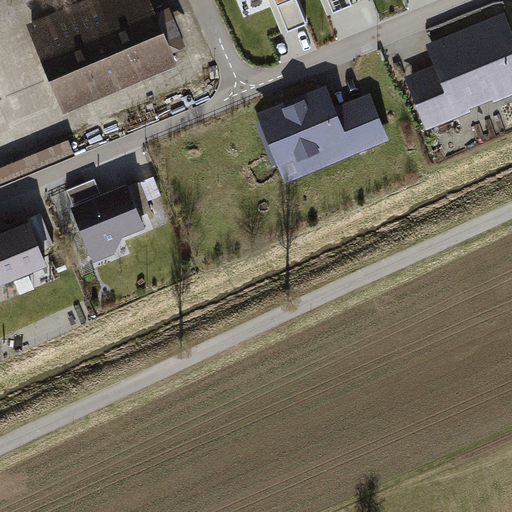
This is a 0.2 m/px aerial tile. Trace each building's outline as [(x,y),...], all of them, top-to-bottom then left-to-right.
[(97,0),(85,0),(25,25),(61,112),(173,65),(145,0),(127,0),(102,11),(97,0)] [(511,95),(511,33),(502,10),(426,42),(436,66),(406,79),(427,130),(511,95)] [(325,86),(256,115),(285,183),(387,140),(366,92),(333,106),(325,86)] [(67,141),(0,166),(0,189),(75,160),(67,141)] [(129,183),(74,204),(95,258),(116,250),(127,232),(146,224),(129,183)] [(32,214),(0,227),(0,277),(51,256),(32,214)]
